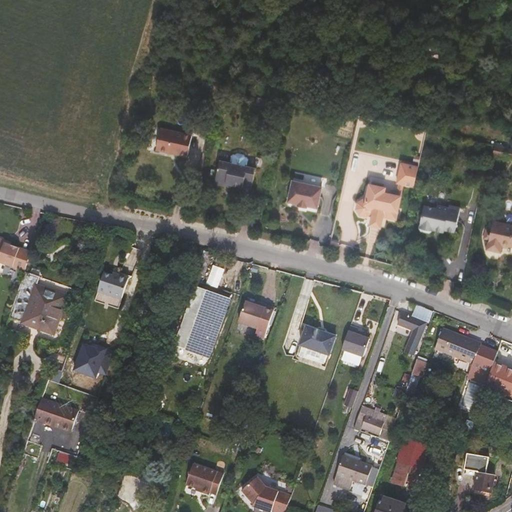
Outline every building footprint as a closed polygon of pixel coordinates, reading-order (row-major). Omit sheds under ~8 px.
[(173,150),(188,153),(192,135),(161,128),(155,149),(173,153),(173,150)] [(505,158),(507,149),(495,146),(493,155),(505,158)] [(226,183),(231,184),(251,188),(255,167),(219,159),(215,180),(217,184),(223,185),(226,183)] [(414,187),(418,167),(401,163),(397,183),(400,184),(403,184),(414,187)] [(317,208),(322,186),(292,180),(288,201),(297,203),(297,205),(308,207),(308,205),(317,208)] [(363,200),(358,203),(357,209),(360,215),(366,216),(372,213),(373,213),(371,221),(381,223),(383,216),(395,219),(400,197),(397,196),(384,193),(385,188),(370,185),(366,201),(363,200)] [(432,232),(432,231),(433,229),(444,231),(455,233),(460,209),(449,207),(449,209),(437,207),(437,209),(424,207),(420,229),(421,232),(430,234),(432,232)] [(489,237),(487,248),(500,251),(502,245),(511,246),(511,225),(493,221),(491,232),(489,231),(488,237),(489,237)] [(0,260),(26,269),(32,251),(10,244),(5,242),(6,239),(0,237),(0,260)] [(215,267),(210,287),(222,289),(226,270),(215,267)] [(40,277),(25,272),(11,314),(9,318),(21,322),(21,324),(54,335),(62,312),(70,315),(71,311),(63,308),(67,296),(37,285),(40,277)] [(113,275),(105,272),(95,301),(119,309),(129,278),(119,275),(118,277),(113,275)] [(196,287),(176,346),(200,354),(208,357),(229,298),(196,287)] [(239,322),(264,330),(272,307),(266,305),(265,308),(257,306),(246,302),(239,322)] [(419,304),(414,317),(427,323),(432,310),(419,304)] [(275,308),(272,307),(264,330),(267,331),(275,308)] [(402,313),(398,324),(413,330),(405,352),(413,355),(427,323),(414,317),(402,313)] [(359,328),(350,326),(342,350),(344,350),(361,356),(363,357),(370,338),(363,336),(357,334),(358,330),(359,328)] [(300,345),(296,357),(325,367),(329,355),(336,336),(307,327),(300,345)] [(443,328),(435,348),(473,363),(481,344),(481,343),(443,328)] [(176,346),(171,344),(160,376),(189,386),(200,354),(176,346)] [(498,351),(481,344),(473,363),(468,377),(488,384),(495,362),(498,351)] [(361,356),(344,350),(341,360),(358,366),(361,356)] [(425,362),(418,359),(414,370),(422,372),(425,362)] [(511,368),(495,362),(488,384),(487,387),(511,396),(511,368)] [(63,372),(53,369),(50,381),(59,384),(63,372)] [(353,408),(359,392),(351,389),(345,405),(353,408)] [(78,413),(42,400),(34,421),(55,428),(55,426),(60,427),(59,429),(72,433),(78,413)] [(222,425),(230,427),(238,404),(230,401),(222,425)] [(233,452),(241,455),(254,419),(246,416),(233,452)] [(366,416),(363,427),(380,433),(384,422),(366,416)] [(431,422),(422,418),(418,432),(427,435),(431,422)] [(404,465),(419,470),(426,446),(404,439),(402,449),(398,447),(387,481),(398,484),(404,465)] [(482,450),(468,448),(461,469),(477,472),(474,489),(491,492),(495,475),(487,474),(489,465),(480,463),(482,450)] [(59,453),(57,459),(73,465),(76,459),(59,453)] [(366,484),(372,465),(343,456),(337,474),(366,484)] [(72,471),(73,465),(57,459),(55,465),(72,471)] [(414,489),(419,470),(404,465),(398,484),(414,489)] [(223,477),(193,467),(185,487),(195,491),(201,493),(200,495),(208,498),(209,496),(215,498),(223,477)] [(267,485),(258,476),(243,489),(255,503),(260,504),(259,507),(272,511),(273,509),(282,511),(285,511),(288,506),(292,494),(267,485)] [(382,496),(376,511),(405,511),(408,505),(382,496)]
